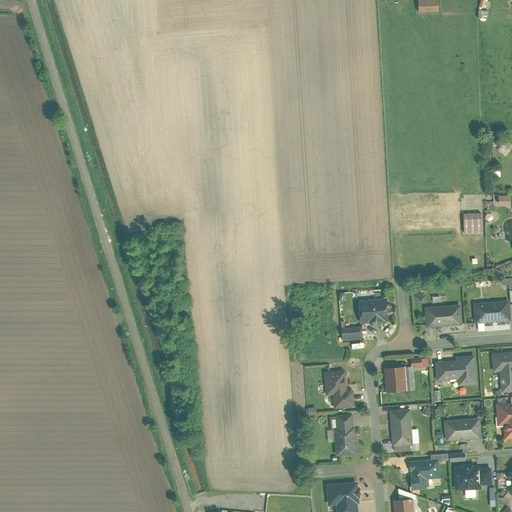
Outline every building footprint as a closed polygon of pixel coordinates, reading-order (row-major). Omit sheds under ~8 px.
[(437,0),(417,0),(418,15),(438,14),(437,0)] [(487,12),(478,12),(478,20),(488,19),(487,12)] [(506,144),(500,138),(494,145),(501,150),(506,144)] [(511,197),(495,198),(495,207),(511,205),(511,197)] [(480,215),(463,216),(463,235),(481,234),(480,215)] [(417,291),(412,297),(420,303),(425,297),(417,291)] [(508,302),(473,305),(475,325),(510,322),(508,302)] [(358,305),(359,325),(388,323),(386,303),(358,305)] [(460,306),(424,309),(426,329),(461,326),(460,306)] [(360,328),(341,330),(342,342),(362,340),(360,328)] [(511,353),(491,355),(492,373),(499,373),(501,394),(511,393),(511,353)] [(436,382),(457,381),(457,388),(476,386),(474,357),(455,359),(455,362),(435,363),(436,382)] [(427,360),(410,361),(411,368),(428,367),(427,360)] [(412,369),(384,370),(385,395),(413,393),(412,369)] [(325,397),(332,396),(334,410),(353,409),(352,391),(347,391),(345,372),(323,374),(325,397)] [(511,404),(510,405),(495,406),(497,428),(503,427),(504,441),(511,440),(511,404)] [(435,412),(440,415),(444,410),(439,406),(435,412)] [(421,415),(427,417),(430,410),(424,408),(421,415)] [(392,448),(412,447),(410,411),(389,412),(392,448)] [(335,458),(356,456),(354,428),(352,428),(351,416),(334,417),(335,429),(333,429),(335,458)] [(479,420),(443,422),(445,443),(481,440),(479,420)] [(430,457),(431,461),(408,463),(411,492),(426,491),(425,482),(440,480),(438,464),(447,463),(447,455),(430,457)] [(454,468),(455,493),(480,492),(480,487),(479,469),(479,467),(454,468)] [(479,469),(480,487),(491,487),(490,468),(479,469)] [(356,484),(325,486),(327,508),(335,508),(335,511),(357,511),(357,506),(358,506),(356,484)] [(393,511),(413,511),(412,501),(392,503),(393,511)]
